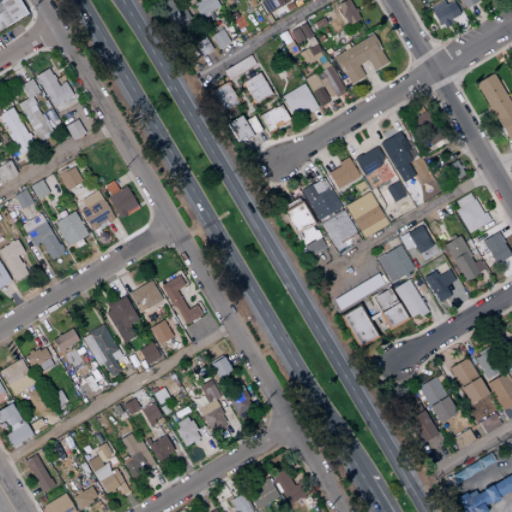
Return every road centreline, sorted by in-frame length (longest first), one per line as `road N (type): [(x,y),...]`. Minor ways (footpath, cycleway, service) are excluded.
road 1 (primary): [(420,511),(118,0)]
road 2 (residential): [(54,27),(341,511)]
road 3 (primary): [(72,0),(364,479)]
road 4 (residential): [(511,21),(276,163)]
road 5 (residential): [(390,0),(511,208)]
road 6 (residential): [(171,225),(0,327)]
road 7 (residential): [(292,431),(156,511)]
road 8 (residential): [(511,296),(396,364)]
